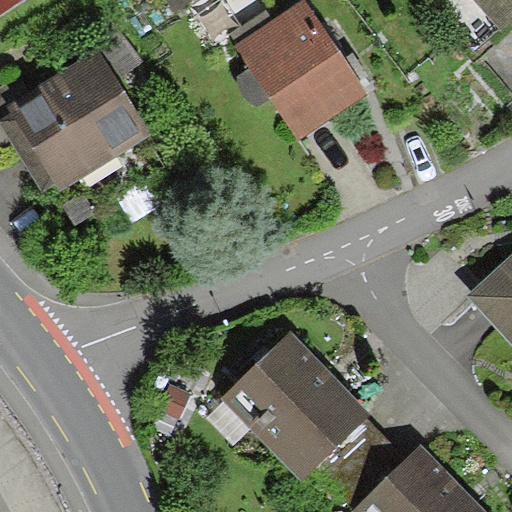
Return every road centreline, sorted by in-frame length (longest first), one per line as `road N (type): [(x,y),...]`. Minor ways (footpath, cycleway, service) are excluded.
road 1 (residential): [(45,369),(349,250),(511,160)]
road 2 (tertiary): [(122,511),(45,369)]
